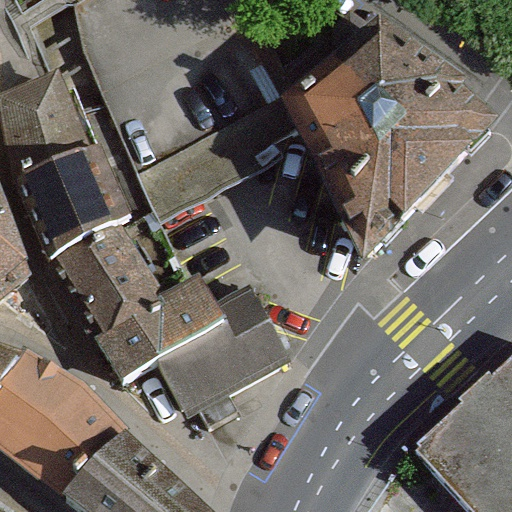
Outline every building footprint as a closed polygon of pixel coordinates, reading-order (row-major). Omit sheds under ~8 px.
[(342,80),(295,118),(361,257),(369,267),(489,140),(452,105),(456,101),(352,27),(337,38),(336,52),(347,62),(335,72),(342,80)] [(302,137),(253,44),(107,121),(156,213),(302,137)] [(58,92),(7,113),(20,196),(54,277),(123,391),(158,372),(227,335),(215,311),(201,286),(158,308),(118,237),(131,229),(104,164),(89,170),(58,92)] [(0,310),(29,287),(0,207),(0,310)] [(227,335),(158,372),(188,427),(293,370),(251,292),(215,311),(227,335)] [(0,435),(1,435),(28,454),(71,502),(67,507),(74,511),(186,511),(127,455),(79,405),(20,371),(0,363),(0,435)] [(511,511),(511,365),(415,456),(469,511),(511,511)]
